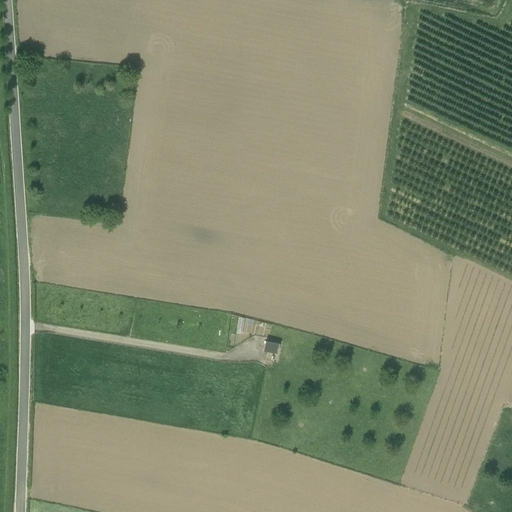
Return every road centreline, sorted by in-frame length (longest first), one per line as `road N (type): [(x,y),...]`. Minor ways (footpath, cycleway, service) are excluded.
road 1 (unclassified): [(19,511),(25,323),(4,0)]
road 2 (track): [(25,323),(226,356),(260,351)]
